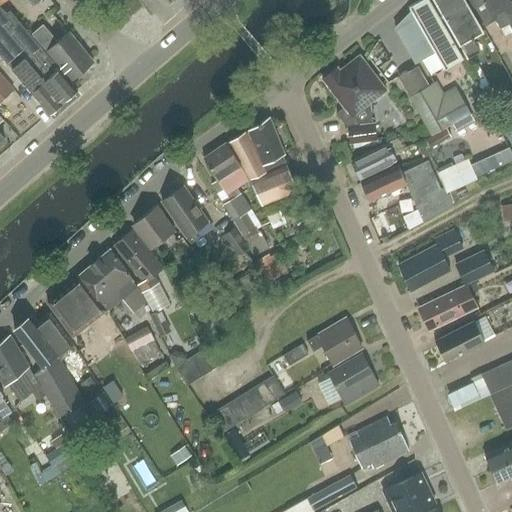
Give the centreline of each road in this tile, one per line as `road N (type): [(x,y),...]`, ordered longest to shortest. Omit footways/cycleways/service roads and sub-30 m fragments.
road 1 (residential): [(479,511),(286,85)]
road 2 (residential): [(286,85),(194,149),(0,328)]
road 3 (tertiary): [(0,195),(142,69)]
road 4 (residential): [(396,0),(286,85)]
